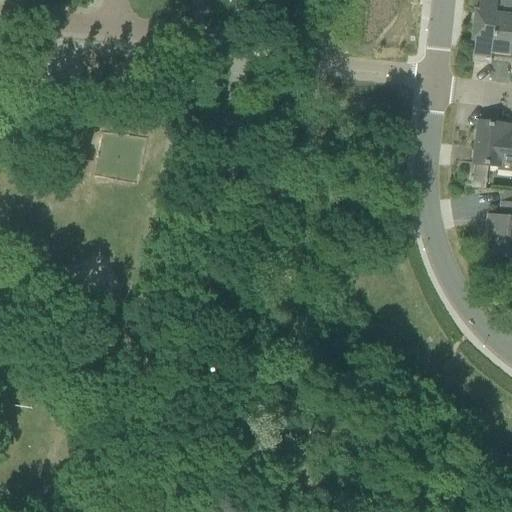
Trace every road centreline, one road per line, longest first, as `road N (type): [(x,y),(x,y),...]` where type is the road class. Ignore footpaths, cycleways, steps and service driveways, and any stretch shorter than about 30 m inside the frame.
road 1 (unclassified): [(166,511),(239,43)]
road 2 (residential): [(511,346),(461,300),(438,260),(422,184),(430,82)]
road 3 (residential): [(239,43),(110,28)]
